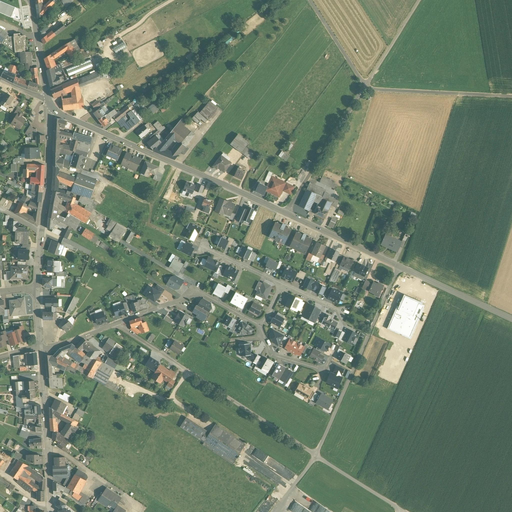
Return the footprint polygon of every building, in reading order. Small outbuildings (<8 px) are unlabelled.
[(51,0),(52,0),(45,7),(42,7),(41,3),(36,4),(38,19),(42,16),(42,15),(54,4),(54,3),(56,0),(51,0)] [(61,0),(65,8),(74,0),(61,0)] [(0,12),(11,18),(15,8),(0,1),(0,2),(0,12)] [(20,9),(15,8),(11,18),(22,22),(20,9)] [(62,24),(58,27),(52,31),(56,35),(66,28),(63,24),(62,24)] [(49,25),(45,28),(40,31),(41,35),(46,31),(51,27),(49,25)] [(46,31),(41,35),(41,40),(44,45),(56,35),(52,31),(47,36),(46,31)] [(20,34),(14,34),(14,37),(15,53),(21,52),(25,52),(25,51),(26,51),(26,48),(25,48),(24,36),(21,36),(20,36),(20,34)] [(14,37),(8,38),(7,37),(2,44),(15,53),(14,37)] [(70,43),(77,54),(81,52),(77,44),(80,42),(77,38),(70,43)] [(101,41),(93,45),(96,51),(104,47),(101,41)] [(70,43),(63,46),(64,46),(66,51),(69,56),(70,58),(77,54),(70,43)] [(64,46),(44,59),(48,70),(55,66),(52,60),(66,51),(64,46)] [(25,52),(21,52),(22,63),(25,63),(31,62),(30,52),(25,52)] [(75,74),(90,69),(87,60),(81,62),(79,58),(74,60),(73,57),(63,61),(66,70),(73,67),(75,74)] [(55,66),(48,70),(47,71),(48,77),(54,75),(53,72),(62,68),(60,64),(55,66)] [(17,67),(10,65),(8,72),(15,74),(16,71),(17,67)] [(101,70),(97,72),(100,79),(104,77),(102,73),(106,71),(105,69),(101,70)] [(15,74),(8,72),(7,74),(3,72),(3,73),(1,77),(13,83),(15,78),(15,77),(15,75),(15,74)] [(95,73),(78,80),(79,88),(98,80),(95,73)] [(54,75),(48,77),(50,87),(67,80),(66,78),(65,75),(55,80),(55,79),(54,75)] [(19,79),(18,79),(15,77),(15,78),(13,83),(17,85),(27,89),(29,82),(24,81),(19,79)] [(77,79),(62,86),(65,93),(71,90),(73,100),(81,99),(79,88),(78,80),(78,79),(77,79)] [(34,84),(29,82),(27,89),(37,92),(39,87),(39,85),(34,84)] [(62,86),(51,90),(54,99),(65,94),(65,93),(62,86)] [(14,98),(7,94),(3,100),(3,101),(0,104),(3,106),(4,105),(13,111),(18,103),(13,99),(14,98)] [(137,106),(143,101),(140,97),(133,102),(137,106)] [(81,99),(73,100),(62,101),(63,110),(84,108),(83,98),(81,99)] [(220,110),(210,101),(200,113),(208,120),(210,122),(220,110)] [(156,105),(149,111),(153,114),(159,109),(156,105)] [(120,112),(118,111),(117,112),(117,113),(112,116),(117,122),(122,118),(127,114),(131,111),(127,106),(120,112)] [(98,110),(94,113),(99,121),(105,116),(106,115),(101,108),(98,110)] [(114,109),(107,114),(106,115),(105,116),(108,120),(112,116),(117,113),(117,112),(114,109)] [(126,122),(122,118),(117,122),(121,128),(123,126),(127,131),(139,121),(132,110),(131,111),(127,114),(129,118),(130,120),(126,122)] [(25,120),(21,117),(23,114),(19,112),(15,118),(12,123),(20,128),(25,120)] [(208,120),(198,112),(192,118),(198,123),(201,120),(205,123),(208,120)] [(105,116),(99,121),(104,127),(108,124),(106,122),(108,121),(108,120),(105,116)] [(67,122),(59,119),(55,119),(54,131),(58,131),(59,127),(65,128),(67,122)] [(162,127),(157,122),(153,126),(158,131),(162,127)] [(184,127),(179,123),(175,127),(187,137),(181,144),(185,146),(186,146),(195,135),(188,129),(187,130),(184,127)] [(32,128),(31,125),(26,132),(29,134),(36,133),(36,129),(34,129),(32,128)] [(144,126),(136,133),(141,139),(149,132),(144,126)] [(175,127),(169,134),(174,138),(181,144),(187,137),(175,127)] [(73,135),(59,132),(58,131),(54,131),(54,145),(53,152),(59,153),(60,153),(61,148),(62,149),(70,150),(69,151),(75,152),(76,152),(78,146),(71,144),(71,147),(62,145),(62,146),(59,145),(59,140),(61,141),(61,138),(70,140),(70,142),(72,142),(73,139),(73,135)] [(73,135),(73,139),(83,143),(84,142),(90,145),(92,138),(74,133),(73,135)] [(161,144),(157,148),(156,148),(154,151),(153,152),(162,155),(163,152),(163,151),(174,138),(169,134),(161,144)] [(249,143),(238,134),(230,144),(241,153),(245,147),(249,143)] [(156,137),(152,140),(148,143),(154,151),(156,148),(157,148),(161,144),(156,137)] [(295,140),(293,138),(285,148),(289,151),(293,146),(291,144),(295,140)] [(83,143),(82,146),(78,145),(78,146),(76,152),(75,152),(74,154),(81,156),(86,158),(90,145),(84,142),(83,143)] [(175,146),(170,153),(168,152),(163,152),(162,155),(166,157),(175,160),(181,153),(184,149),(185,146),(181,144),(178,148),(175,146)] [(122,150),(111,145),(109,149),(107,155),(117,160),(119,156),(120,155),(122,150)] [(39,148),(25,149),(25,159),(38,158),(38,153),(39,153),(39,148)] [(248,149),(243,155),(249,159),(253,154),(248,149)] [(64,160),(59,159),(59,153),(53,152),(53,169),(59,170),(59,168),(63,168),(64,166),(64,160)] [(140,159),(127,153),(122,165),(135,171),(140,159)] [(74,154),(74,155),(73,156),(73,155),(70,166),(82,170),(86,158),(81,156),(74,154)] [(231,163),(221,156),(213,166),(217,169),(218,168),(224,173),(231,163)] [(158,168),(146,162),(141,173),(147,176),(148,172),(155,175),(156,172),(158,168)] [(241,168),(238,167),(237,169),(234,177),(242,180),(245,172),(244,172),(245,171),(242,169),(241,171),(240,170),(241,168)] [(163,175),(156,172),(155,175),(153,179),(159,182),(163,175)] [(76,179),(59,173),(58,180),(73,187),(76,179)] [(97,181),(78,174),(76,179),(73,187),(72,188),(92,195),(97,181)] [(44,176),(39,175),(39,178),(38,179),(31,178),(31,179),(30,185),(32,185),(43,186),(44,176)] [(285,183),(272,177),(267,187),(265,191),(279,197),(285,183)] [(329,180),(322,177),(319,182),(326,185),(328,181),(329,180)] [(21,187),(13,182),(11,186),(19,190),(21,187)] [(196,186),(186,182),(183,191),(187,192),(186,196),(190,198),(192,194),(193,194),(196,186)] [(325,190),(310,183),(306,190),(317,194),(317,195),(320,190),(324,192),(325,190)] [(198,184),(195,191),(202,194),(204,187),(198,184)] [(265,191),(267,187),(259,184),(257,190),(256,192),(263,195),(265,191)] [(294,187),(286,184),(283,191),(290,194),(294,187)] [(43,186),(32,185),(31,191),(32,191),(35,192),(42,193),(43,186)] [(92,195),(72,188),(71,192),(71,193),(81,196),(90,200),(92,195)] [(317,194),(306,190),(299,206),(309,211),(310,209),(313,201),(317,194)] [(42,193),(35,192),(32,191),(31,196),(35,198),(34,200),(37,201),(41,203),(42,193)] [(66,195),(53,191),(52,199),(57,203),(58,198),(65,201),(67,196),(66,195)] [(317,194),(313,201),(317,203),(319,204),(322,198),(322,197),(317,195),(317,194)] [(333,198),(324,194),(322,197),(322,198),(331,203),(333,198)] [(57,203),(52,199),(51,204),(56,207),(63,212),(65,212),(70,214),(70,215),(81,221),(85,224),(91,214),(84,209),(77,206),(79,202),(75,200),(75,199),(71,197),(69,196),(67,196),(65,201),(69,202),(66,209),(57,204),(57,203)] [(90,200),(81,196),(79,202),(86,206),(89,208),(93,201),(90,200)] [(331,203),(322,198),(319,204),(317,208),(328,212),(332,203),(331,203)] [(15,199),(10,211),(14,213),(20,201),(15,199)] [(212,202),(204,199),(203,202),(202,202),(201,204),(202,205),(201,206),(202,206),(201,211),(208,214),(210,208),(212,202)] [(234,205),(220,199),(215,212),(220,214),(221,211),(230,214),(231,212),(234,205)] [(21,202),(20,201),(14,213),(22,217),(24,213),(28,205),(21,202)] [(40,207),(36,205),(30,202),(28,201),(26,205),(28,205),(29,206),(28,207),(33,209),(40,212),(40,207)] [(317,203),(314,211),(310,209),(309,211),(315,214),(317,208),(319,204),(317,203)] [(56,207),(51,204),(48,218),(54,219),(57,221),(59,217),(55,215),(56,207)] [(241,209),(238,217),(236,220),(242,223),(243,220),(247,210),(242,208),(241,209)] [(248,208),(247,210),(243,220),(249,222),(250,219),(253,211),(254,210),(248,208)] [(328,212),(317,208),(315,214),(325,219),(328,212)] [(65,219),(59,217),(57,221),(60,222),(71,228),(73,229),(75,231),(78,227),(81,221),(70,215),(70,214),(65,212),(64,213),(66,214),(65,214),(67,215),(65,219)] [(25,214),(24,213),(22,217),(37,226),(39,215),(35,214),(34,218),(33,217),(33,218),(25,214)] [(54,219),(48,218),(47,229),(52,229),(52,228),(54,229),(54,224),(58,226),(60,222),(57,221),(54,219)] [(126,228),(110,219),(106,225),(108,226),(106,229),(112,233),(109,237),(118,242),(126,228)] [(16,222),(10,221),(9,226),(9,227),(8,229),(9,230),(16,231),(16,227),(18,228),(18,224),(17,224),(17,223),(16,222)] [(71,228),(60,222),(58,226),(64,229),(61,236),(63,238),(66,239),(67,239),(71,228)] [(185,238),(194,242),(197,234),(199,235),(202,228),(189,223),(186,229),(189,230),(185,238)] [(269,238),(284,244),(291,230),(284,227),(285,225),(282,224),(282,226),(276,223),(269,238)] [(18,228),(16,227),(16,231),(15,242),(18,242),(19,242),(19,243),(23,243),(27,244),(27,243),(28,243),(29,231),(24,230),(25,228),(18,228)] [(94,235),(86,229),(81,235),(90,241),(94,235)] [(306,235),(304,234),(303,234),(302,235),(296,233),(289,247),(305,254),(312,240),(305,237),(306,236),(306,235)] [(401,243),(387,236),(385,240),(384,240),(381,245),(382,246),(382,245),(390,248),(389,249),(397,253),(399,247),(401,243)] [(75,243),(67,239),(66,239),(63,238),(62,241),(73,247),(75,243)] [(217,247),(225,250),(227,247),(229,241),(227,240),(221,238),(217,247)] [(60,245),(58,244),(52,241),(48,251),(60,255),(63,246),(64,246),(60,245)] [(73,247),(62,241),(60,245),(64,246),(63,246),(67,248),(72,250),(73,247)] [(325,246),(317,242),(311,254),(313,255),(319,258),(321,254),(325,246)] [(91,252),(75,243),(73,247),(89,255),(91,252)] [(180,243),(177,249),(190,255),(193,249),(191,248),(186,245),(180,243)] [(252,252),(242,247),(239,255),(248,260),(249,259),(252,252)] [(339,253),(331,249),(327,258),(331,260),(335,261),(336,259),(338,254),(339,253)] [(21,250),(15,250),(15,255),(16,256),(16,259),(28,260),(29,251),(21,250)] [(257,254),(252,252),(249,259),(253,261),(257,254)] [(344,257),(343,257),(341,262),(340,265),(343,267),(349,270),(353,261),(344,257)] [(208,258),(204,266),(216,271),(219,265),(220,263),(208,258)] [(53,260),(48,259),(47,271),(56,272),(58,272),(58,271),(58,261),(54,261),(53,261),(53,260)] [(183,267),(184,265),(178,261),(174,259),(169,267),(179,273),(183,267)] [(335,261),(331,260),(324,274),(331,276),(338,260),(336,259),(335,261)] [(276,268),(278,264),(269,260),(266,266),(267,266),(265,269),(273,273),(274,270),(275,270),(276,268)] [(331,276),(329,281),(335,284),(343,267),(340,265),(341,262),(338,260),(331,276)] [(368,268),(358,264),(355,272),(364,276),(368,268)] [(28,266),(26,266),(19,266),(19,270),(11,269),(11,272),(11,278),(20,279),(20,278),(27,279),(28,266)] [(228,266),(223,275),(234,280),(236,275),(238,271),(228,266)] [(297,273),(286,268),(282,277),(293,281),(295,276),(297,273)] [(297,273),(295,276),(303,280),(306,274),(300,271),(298,273),(297,273)] [(181,283),(174,279),(171,278),(170,280),(168,280),(167,282),(168,283),(167,285),(166,285),(174,290),(174,289),(173,289),(175,287),(178,289),(180,287),(179,286),(180,285),(181,285),(181,284),(181,283)] [(52,279),(43,279),(43,286),(56,287),(56,286),(58,286),(58,281),(58,279),(57,279),(52,279)] [(310,290),(310,289),(314,282),(313,282),(307,279),(303,287),(310,290)] [(256,295),(266,300),(271,289),(270,286),(263,283),(263,284),(260,290),(259,289),(258,291),(256,295)] [(383,287),(373,283),(372,285),(369,291),(375,294),(374,296),(378,297),(383,287)] [(226,288),(219,284),(214,294),(221,298),(224,292),(226,288)] [(164,289),(158,285),(155,289),(160,293),(161,294),(164,289)] [(325,288),(319,285),(316,292),(315,292),(322,295),(325,288)] [(378,297),(378,298),(382,299),(387,289),(383,287),(378,297)] [(152,288),(146,296),(155,301),(160,293),(155,289),(152,288)] [(328,298),(338,303),(342,294),(332,289),(328,297),(328,298)] [(244,297),(236,293),(231,303),(242,309),(245,303),(247,299),(244,297)] [(284,305),(290,308),(295,298),(289,295),(288,296),(284,305)] [(397,309),(389,328),(410,337),(424,306),(418,304),(419,303),(404,297),(399,310),(397,309)] [(301,301),(295,298),(290,308),(297,311),(297,310),(301,301)] [(18,300),(10,301),(10,309),(11,310),(12,310),(12,315),(13,315),(20,314),(20,315),(26,314),(24,299),(18,299),(18,300)] [(77,303),(72,300),(68,308),(71,310),(73,310),(77,303)] [(146,303),(141,301),(138,302),(140,309),(149,307),(148,304),(146,303)] [(206,304),(201,301),(199,303),(200,304),(200,305),(198,305),(198,306),(207,312),(208,312),(210,310),(212,309),(210,303),(208,302),(206,304)] [(138,302),(130,304),(133,312),(140,309),(138,302)] [(258,305),(253,302),(249,310),(258,315),(260,311),(262,307),(258,305)] [(123,304),(113,308),(116,316),(119,315),(120,315),(124,314),(124,313),(126,313),(125,312),(123,304)] [(308,319),(314,307),(308,304),(305,309),(302,316),(308,319)] [(203,318),(207,312),(196,306),(193,312),(203,318)] [(321,310),(314,307),(308,320),(314,323),(315,322),(318,316),(321,310)] [(96,315),(94,316),(96,321),(97,324),(106,321),(104,316),(105,315),(104,313),(102,312),(100,313),(100,314),(96,315)] [(189,317),(180,312),(179,314),(178,314),(175,319),(176,319),(175,322),(183,327),(185,323),(188,318),(189,317)] [(326,314),(321,323),(335,330),(336,328),(338,323),(330,319),(331,317),(326,314)] [(279,327),(280,327),(284,319),(276,315),(274,319),(273,318),(271,322),(272,323),(279,327)] [(173,321),(165,316),(163,319),(171,324),(173,321)] [(236,320),(228,316),(224,324),(230,328),(231,329),(234,324),(236,320)] [(140,318),(129,321),(131,327),(133,327),(138,325),(142,323),(140,318)] [(69,321),(62,327),(66,332),(73,326),(72,325),(69,321)] [(139,331),(133,327),(131,327),(130,330),(137,335),(139,332),(141,334),(148,331),(145,322),(142,323),(138,325),(140,330),(139,331)] [(240,325),(237,332),(242,335),(243,333),(245,334),(246,332),(248,334),(250,333),(252,330),(249,327),(249,326),(245,324),(245,325),(242,323),(240,325)] [(234,324),(231,329),(230,328),(229,331),(232,333),(234,330),(237,325),(234,324)] [(342,331),(336,328),(335,330),(332,336),(338,339),(342,332),(342,331)] [(20,330),(18,331),(17,330),(15,331),(15,332),(18,342),(19,342),(20,341),(21,341),(24,340),(22,333),(21,330),(20,330)] [(346,334),(343,340),(352,345),(357,334),(348,330),(346,334)] [(282,339),(284,336),(273,331),(270,336),(272,341),(275,342),(274,344),(278,346),(282,339)] [(15,332),(13,332),(12,334),(10,334),(11,337),(13,344),(13,345),(15,344),(15,343),(16,343),(17,343),(18,343),(18,342),(15,332)] [(343,340),(346,334),(342,332),(338,339),(338,340),(342,342),(343,340)] [(93,346),(84,339),(76,347),(80,350),(83,347),(89,351),(93,346)] [(120,346),(109,339),(105,344),(102,348),(114,356),(120,346)] [(290,340),(290,339),(287,345),(285,348),(288,349),(288,350),(292,353),(297,343),(290,340)] [(330,344),(319,339),(315,346),(317,347),(325,351),(326,351),(330,344)] [(183,347),(175,341),(170,348),(178,354),(183,347)] [(297,343),(292,353),(296,355),(296,354),(299,356),(301,352),(304,347),(297,343)] [(76,347),(72,344),(64,347),(68,351),(69,354),(80,362),(86,355),(80,350),(76,347)] [(249,344),(239,345),(239,349),(238,349),(239,353),(240,353),(240,357),(247,356),(251,356),(251,354),(250,352),(251,351),(251,348),(250,348),(249,344)] [(89,351),(86,355),(91,358),(92,359),(94,359),(100,351),(93,346),(89,351)] [(120,346),(114,356),(121,354),(124,349),(120,346)] [(64,347),(60,349),(53,356),(57,359),(56,359),(63,363),(66,359),(61,356),(64,353),(68,351),(64,347)] [(124,349),(121,354),(129,360),(133,355),(124,349)] [(319,355),(313,351),(310,356),(314,358),(313,359),(317,361),(317,360),(321,362),(322,360),(323,359),(323,357),(319,355)] [(350,356),(341,351),(337,359),(346,364),(350,356)] [(36,353),(27,354),(28,367),(31,367),(31,370),(37,369),(36,353)] [(250,361),(256,365),(259,361),(260,357),(254,353),(253,355),(251,354),(251,356),(247,356),(247,359),(250,360),(250,361)] [(28,367),(22,368),(21,361),(19,361),(19,359),(22,358),(23,358),(23,355),(12,357),(14,369),(20,368),(20,371),(31,370),(31,367),(28,367)] [(53,356),(45,355),(46,366),(51,366),(56,366),(56,359),(57,359),(53,356)] [(117,364),(104,357),(101,362),(102,362),(114,369),(115,369),(117,364)] [(156,372),(160,365),(158,364),(158,363),(150,358),(145,365),(156,372)] [(264,358),(259,368),(267,373),(273,363),(264,358)] [(63,363),(56,359),(56,366),(65,370),(67,365),(63,363)] [(79,367),(71,362),(66,359),(63,363),(67,365),(69,366),(77,370),(83,374),(85,370),(79,367)] [(94,359),(92,359),(85,370),(83,374),(92,378),(101,362),(94,359)] [(102,362),(101,362),(92,378),(105,386),(108,380),(114,369),(102,362)] [(275,370),(272,375),(273,375),(279,379),(286,368),(280,365),(279,364),(278,365),(275,370)] [(77,370),(69,366),(67,365),(65,370),(75,374),(77,370)] [(170,372),(160,365),(156,372),(155,374),(163,379),(169,383),(171,380),(175,374),(170,371),(170,372)] [(333,372),(341,376),(344,369),(336,366),(333,372)] [(286,368),(279,379),(286,383),(289,378),(292,373),(293,372),(292,372),(286,368)] [(335,386),(338,387),(342,378),(340,377),(340,375),(334,373),(333,374),(330,373),(327,382),(330,384),(330,385),(334,387),(335,386)] [(163,379),(155,374),(153,377),(161,382),(162,380),(163,379)] [(62,388),(62,378),(49,378),(50,388),(62,388)] [(116,385),(108,380),(105,386),(113,391),(116,385)] [(34,381),(24,381),(25,390),(34,389),(34,386),(34,385),(34,381)] [(311,391),(299,385),(296,392),(307,398),(308,398),(311,391)] [(34,389),(25,390),(25,396),(26,399),(27,399),(29,398),(29,400),(33,400),(32,398),(35,398),(35,393),(34,389)] [(63,396),(59,394),(58,397),(68,402),(69,399),(68,399),(63,396)] [(327,409),(331,401),(322,395),(317,404),(327,409)] [(60,402),(56,400),(51,408),(61,413),(62,414),(66,405),(60,402)] [(40,405),(35,405),(35,408),(32,408),(32,410),(33,410),(33,414),(36,414),(40,414),(40,405)] [(51,408),(49,407),(50,419),(54,418),(54,416),(62,420),(64,415),(62,414),(61,413),(51,408)] [(85,412),(78,408),(78,409),(76,413),(81,416),(82,417),(85,412)] [(76,413),(72,419),(77,422),(78,422),(81,416),(76,413)] [(40,414),(36,414),(33,414),(25,414),(25,418),(29,418),(35,419),(36,419),(36,422),(36,424),(37,424),(41,424),(40,414)] [(72,419),(64,415),(62,420),(66,422),(68,423),(74,427),(77,422),(72,419)] [(54,418),(50,419),(50,422),(56,422),(59,422),(64,424),(66,422),(62,420),(54,416),(54,418)] [(206,432),(186,418),(180,427),(200,440),(206,432)] [(68,423),(61,434),(63,435),(63,436),(65,437),(67,439),(72,432),(74,433),(77,428),(74,427),(68,423)] [(245,445),(215,425),(209,434),(204,442),(203,445),(232,464),(245,445)] [(29,433),(21,430),(19,436),(27,439),(29,433)] [(54,431),(52,440),(59,441),(58,442),(59,443),(65,448),(65,447),(68,443),(63,439),(65,437),(63,436),(59,433),(57,432),(54,431)] [(206,432),(200,440),(204,442),(209,434),(206,432)] [(65,448),(59,443),(57,446),(66,452),(68,450),(65,447),(65,448)] [(20,446),(18,451),(28,454),(30,450),(20,446)] [(22,455),(16,451),(13,457),(19,461),(22,455)] [(38,455),(28,455),(29,462),(33,462),(33,463),(34,463),(34,457),(38,456),(38,455)] [(65,457),(54,458),(55,466),(65,466),(65,465),(65,457)] [(35,485),(27,479),(29,475),(40,482),(40,484),(44,487),(45,478),(33,470),(28,466),(19,461),(18,461),(9,475),(18,480),(17,482),(29,493),(32,489),(38,494),(38,491),(40,489),(35,485)] [(65,466),(55,466),(53,466),(54,478),(67,477),(67,465),(65,465),(65,466)] [(78,470),(67,488),(70,489),(71,490),(74,492),(78,494),(80,492),(86,480),(82,478),(84,474),(78,470)] [(65,488),(53,482),(53,491),(59,491),(59,490),(63,492),(65,488)] [(114,494),(106,489),(101,497),(98,501),(99,501),(106,506),(108,502),(115,507),(121,498),(114,493),(114,494)] [(80,492),(78,494),(74,492),(72,496),(85,505),(89,498),(80,492)] [(70,511),(64,508),(66,505),(59,501),(56,506),(60,508),(58,511),(60,511),(70,511)]
